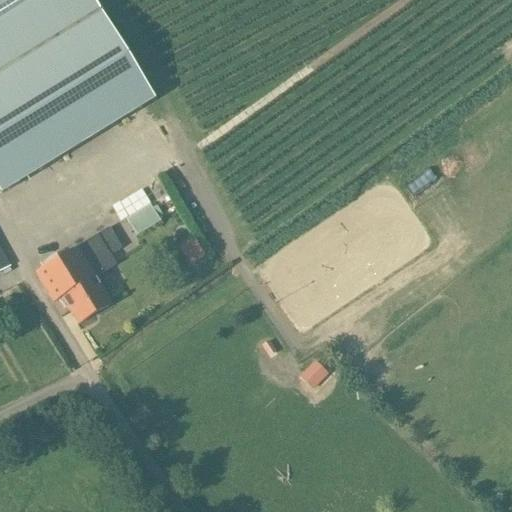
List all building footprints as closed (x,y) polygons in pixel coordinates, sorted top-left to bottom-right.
[(92,0),(0,0),(0,193),(153,100),(92,0)] [(123,170),(163,148),(144,113),(111,131),(115,137),(125,131),(127,135),(134,132),(139,141),(126,148),(124,145),(113,152),(123,170)] [(161,222),(150,205),(126,220),(137,237),(161,222)] [(35,273),(53,303),(61,298),(78,325),(112,304),(96,277),(115,265),(110,256),(121,249),(108,228),(35,273)] [(177,245),(188,264),(203,255),(192,237),(177,245)] [(310,361),(299,381),(316,390),(327,370),(310,361)]
